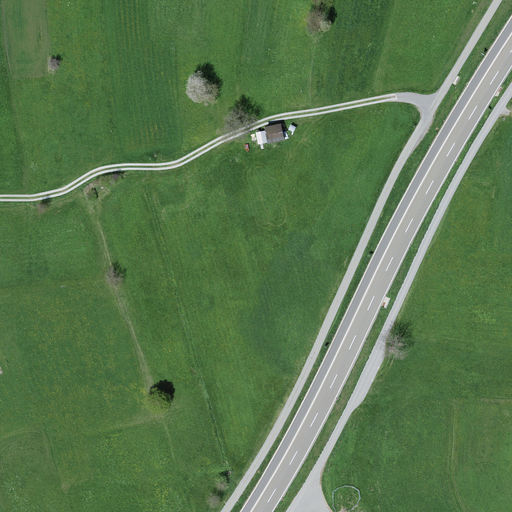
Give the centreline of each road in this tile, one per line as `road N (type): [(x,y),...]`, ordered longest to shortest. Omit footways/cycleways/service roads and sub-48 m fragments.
road 1 (unclassified): [(224,511),(294,395),(405,153),(497,0)]
road 2 (primary): [(256,511),(436,164),(511,41)]
road 3 (unclassified): [(289,511),(328,448),(462,167),(511,88)]
road 4 (track): [(434,103),(396,96),(273,117),(176,164),(106,168),(59,192),(0,197)]
